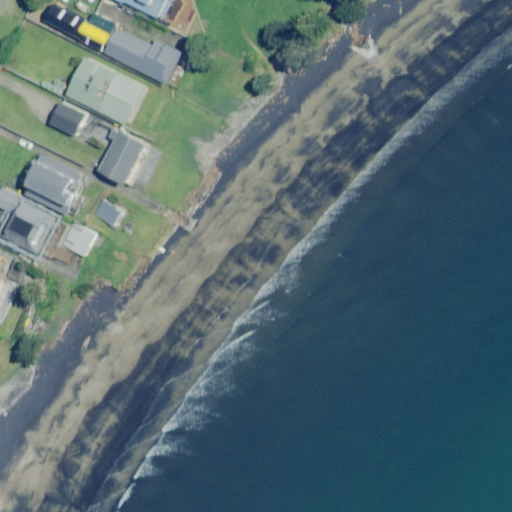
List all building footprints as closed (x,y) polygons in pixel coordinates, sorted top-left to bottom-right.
[(122,0),(169,20),(178,1),(177,0),(122,0)] [(130,30),(99,14),(85,41),(171,85),(188,52),(162,39),(159,44),(130,30)] [(149,88),(89,59),(71,95),(131,125),(149,88)] [(91,115),(66,103),(55,124),(80,136),(91,115)] [(152,145),(119,129),(115,138),(119,140),(104,171),(133,185),(152,145)] [(89,174),(47,155),(29,195),(53,206),(71,214),(89,174)] [(45,252),(60,223),(63,217),(7,188),(0,201),(0,206),(22,217),(11,238),(44,255),(45,252)] [(126,213),(106,200),(97,215),(118,227),(126,213)] [(74,249),(89,256),(98,235),(77,225),(75,230),(60,223),(45,252),(67,263),(74,249)] [(0,307),(1,306),(7,309),(28,265),(0,252),(0,307)]
